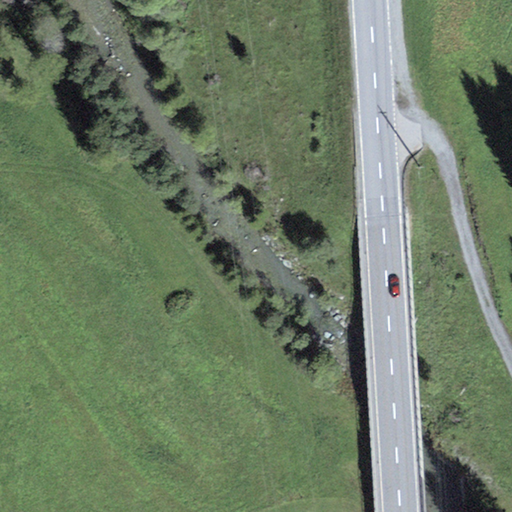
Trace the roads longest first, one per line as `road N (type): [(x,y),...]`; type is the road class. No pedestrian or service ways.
road 1 (primary): [(398,511),(369,0)]
road 2 (track): [(511,360),(484,299),(437,143),(408,118)]
